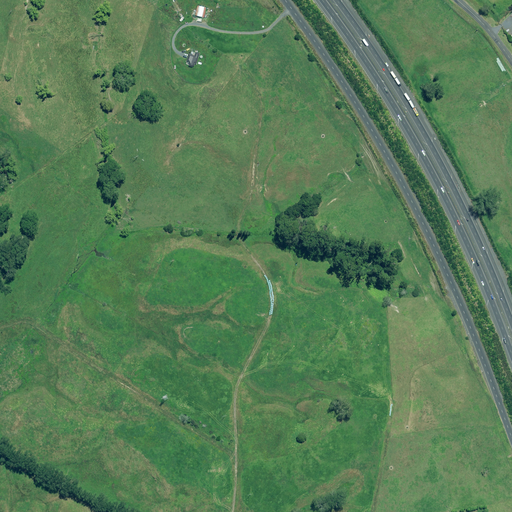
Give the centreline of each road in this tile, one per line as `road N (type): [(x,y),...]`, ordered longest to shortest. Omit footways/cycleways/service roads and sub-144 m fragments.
road 1 (unclassified): [(283,0),(423,221),(511,437)]
road 2 (motorway): [(511,354),(463,230),(404,118),(324,0)]
road 3 (motorway): [(334,0),(438,168),(511,334)]
